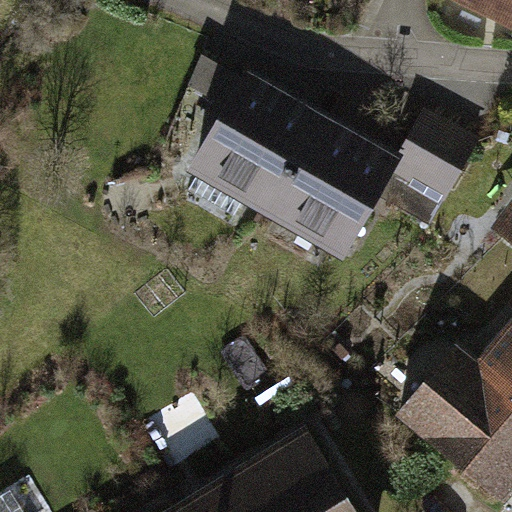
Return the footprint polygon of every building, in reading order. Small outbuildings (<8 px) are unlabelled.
[(511,0),(468,0),(511,20),(511,0)] [(247,75),(198,161),(357,252),(387,199),(432,225),(477,146),(433,121),(407,166),(247,75)] [(511,217),(503,230),(511,235),(511,217)] [(496,494),(511,475),(511,336),(488,365),(464,345),(404,414),(496,494)] [(379,511),(323,420),(172,511),(379,511)]
